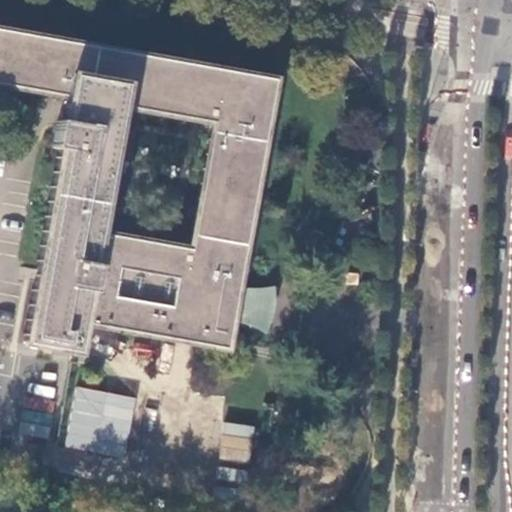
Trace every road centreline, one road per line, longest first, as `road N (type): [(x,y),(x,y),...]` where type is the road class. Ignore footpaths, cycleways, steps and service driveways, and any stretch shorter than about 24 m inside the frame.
road 1 (primary): [(502,32),(482,90),(455,244),(433,511)]
road 2 (tertiary): [(279,0),(441,31),(502,32)]
